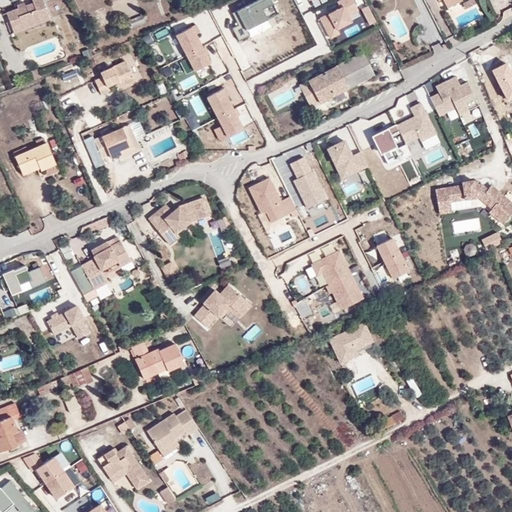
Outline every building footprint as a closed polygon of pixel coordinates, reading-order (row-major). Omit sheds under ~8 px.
[(19,9),(8,13),(13,28),(21,24),(23,29),(50,18),(43,0),(31,0),(33,3),(25,6),(19,9)] [(139,11),(134,0),(120,0),(111,4),(117,19),(139,11)] [(280,15),(272,0),(257,0),(232,13),(238,25),(232,28),(239,42),(249,37),(246,31),(280,15)] [(341,8),(319,19),(330,42),(343,36),(340,31),(355,24),(352,17),(361,13),(354,0),(340,0),(338,1),(341,8)] [(467,9),(476,3),(474,0),(469,0),(463,3),(467,9)] [(16,34),(24,31),(23,29),(21,24),(13,28),(16,34)] [(195,27),(175,37),(195,75),(214,66),(195,27)] [(402,43),(399,45),(397,41),(394,43),(397,50),(404,47),(402,43)] [(310,107),(374,74),(362,52),(299,85),(310,107)] [(124,84),(134,80),(125,60),(100,72),(102,76),(95,80),(101,94),(109,90),(107,86),(121,79),(124,84)] [(504,107),(511,103),(511,87),(501,60),(487,65),(504,107)] [(456,76),(435,85),(438,93),(428,97),(438,119),(455,112),(463,128),(476,122),(470,108),(478,105),(467,83),(461,85),(456,76)] [(224,90),(207,99),(221,125),(213,130),(220,143),(245,129),(224,90)] [(200,94),(190,97),(199,122),(209,118),(200,94)] [(414,116),(397,124),(407,144),(420,138),(426,151),(441,144),(421,102),(410,107),(414,116)] [(370,146),(362,130),(371,125),(367,117),(352,125),(364,149),(370,146)] [(140,149),(129,124),(123,127),(131,146),(125,149),(126,152),(127,155),(140,149)] [(395,126),(372,137),(387,168),(410,156),(395,126)] [(125,149),(131,146),(123,127),(95,139),(103,158),(110,155),(112,158),(126,152),(125,149)] [(345,139),(326,148),(342,181),(369,167),(361,151),(353,155),(345,139)] [(41,169),(56,163),(47,142),(16,155),(24,174),(40,167),(41,169)] [(305,157),(290,163),(297,178),(293,180),(307,211),(329,200),(315,170),(312,172),(305,157)] [(270,176),(247,187),(260,213),(266,213),(271,222),(296,210),(289,196),(282,200),(270,176)] [(422,215),(448,202),(465,203),(465,207),(484,208),(485,186),(450,185),(450,190),(445,191),(443,188),(439,190),(438,188),(428,193),(429,196),(405,208),(415,230),(427,224),(422,215)] [(177,232),(189,223),(192,222),(190,217),(197,214),(199,220),(210,217),(206,201),(180,208),(174,213),(168,205),(150,219),(169,245),(180,236),(177,232)] [(112,222),(108,216),(96,221),(99,228),(112,222)] [(486,251),(501,243),(496,232),(480,241),(486,251)] [(373,247),(390,283),(408,274),(391,239),(373,247)] [(91,251),(96,259),(83,265),(72,271),(84,294),(95,288),(107,281),(105,276),(101,269),(118,259),(121,266),(132,261),(121,242),(111,248),(108,242),(91,251)] [(64,261),(72,258),(67,247),(60,250),(64,261)] [(342,249),(310,263),(316,277),(323,274),(340,311),(365,299),(342,249)] [(105,276),(122,267),(121,266),(118,259),(101,269),(105,276)] [(178,272),(172,262),(163,267),(168,277),(178,272)] [(26,264),(2,274),(12,297),(23,292),(15,275),(29,270),(26,264)] [(229,286),(226,283),(218,294),(221,297),(229,286)] [(195,316),(210,328),(219,316),(229,303),(238,311),(243,315),(252,304),(229,286),(221,297),(218,294),(213,290),(202,302),(204,304),(195,316)] [(99,295),(95,288),(84,294),(88,301),(99,295)] [(229,310),(235,315),(238,311),(229,303),(219,316),(222,319),(229,310)] [(78,305),(48,321),(55,335),(71,326),(78,340),(92,333),(78,305)] [(13,308),(14,316),(27,314),(26,306),(13,308)] [(365,321),(328,337),(340,365),(360,356),(358,351),(376,343),(365,321)] [(157,348),(150,352),(145,341),(144,341),(131,347),(136,358),(135,358),(144,378),(167,368),(168,370),(184,363),(175,342),(159,350),(157,348)] [(81,387),(87,384),(81,370),(74,373),(81,387)] [(67,413),(78,409),(74,397),(63,401),(67,413)] [(20,415),(16,403),(0,408),(0,449),(26,439),(22,429),(18,430),(13,418),(20,415)] [(182,429),(184,432),(195,425),(182,407),(172,414),(170,411),(144,429),(157,449),(173,438),(171,436),(182,429)] [(399,411),(390,415),(393,424),(403,420),(399,411)] [(131,421),(118,423),(119,432),(133,429),(131,421)] [(161,454),(177,444),(173,438),(157,449),(161,454)] [(129,455),(125,449),(121,452),(125,458),(129,455)] [(109,480),(123,470),(126,475),(137,491),(149,483),(129,455),(125,458),(121,452),(117,455),(114,451),(97,462),(109,480)] [(148,458),(154,465),(162,459),(156,452),(148,458)] [(55,458),(35,471),(56,501),(76,487),(55,458)] [(204,460),(191,467),(200,485),(214,478),(204,460)] [(109,480),(112,485),(126,475),(123,470),(109,480)] [(163,471),(158,474),(163,481),(167,477),(163,471)] [(0,510),(0,511),(1,511),(3,511),(12,505),(18,511),(35,511),(38,510),(10,478),(0,486),(0,510)] [(167,487),(159,492),(166,506),(175,501),(167,487)]
